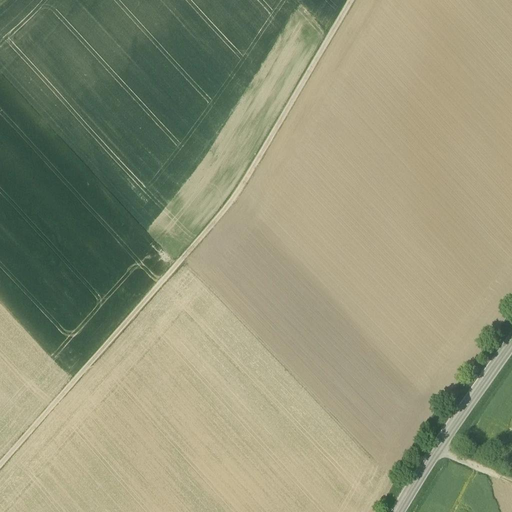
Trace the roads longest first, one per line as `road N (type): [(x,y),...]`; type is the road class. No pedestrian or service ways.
road 1 (track): [(363,0),(248,198),(0,481)]
road 2 (secondary): [(410,511),(511,357)]
